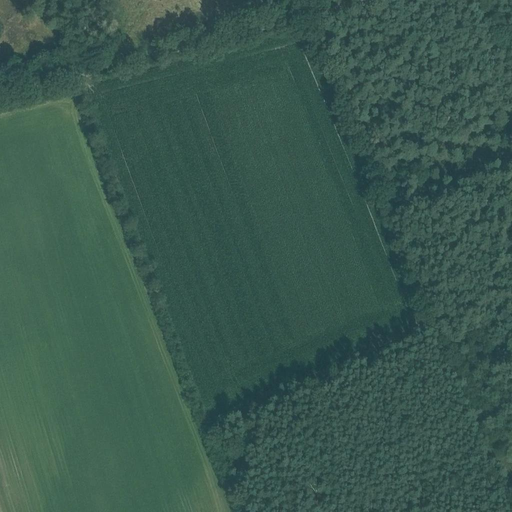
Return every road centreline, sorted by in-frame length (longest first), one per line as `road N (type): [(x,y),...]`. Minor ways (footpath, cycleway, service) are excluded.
road 1 (track): [(0,90),(285,15)]
road 2 (track): [(511,113),(469,0)]
